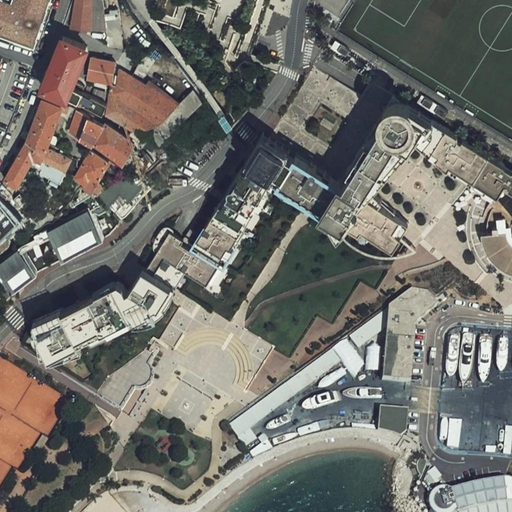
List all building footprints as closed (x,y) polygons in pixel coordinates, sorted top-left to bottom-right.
[(14,0),(14,2),(6,0),(0,0),(0,30),(37,44),(52,0),(127,0),(144,28),(160,24),(242,76),(270,0),(14,0)] [(76,0),(74,13),(71,28),(108,30),(110,46),(124,46),(120,13),(106,14),(104,0),(76,0)] [(56,61),(45,87),(48,89),(67,97),(78,101),(104,113),(109,103),(84,91),(86,86),(74,80),(88,46),(66,37),(56,61)] [(348,54),(352,49),(337,39),(334,45),(348,54)] [(116,62),(93,58),(90,78),(113,82),(116,62)] [(161,141),(205,98),(196,86),(181,100),(152,80),(149,80),(147,83),(121,69),(118,85),(112,85),(108,115),(132,128),(137,131),(140,128),(148,133),(150,131),(161,141)] [(48,89),(44,99),(63,106),(64,105),(67,97),(48,89)] [(485,153),(392,91),(365,135),(397,156),(414,137),(447,165),(449,162),(471,175),(485,153)] [(447,116),(450,111),(427,96),(424,102),(447,116)] [(63,106),(44,99),(28,140),(48,146),(52,135),(59,116),(65,118),(69,107),(64,105),(63,106)] [(218,109),(229,120),(232,117),(235,114),(225,103),(222,105),(218,109)] [(70,132),(81,138),(89,116),(78,110),(70,132)] [(143,139),(147,135),(148,133),(140,128),(137,131),(132,128),(128,135),(108,123),(107,124),(89,116),(81,138),(94,146),(95,142),(125,158),(139,136),(143,139)] [(52,135),(48,146),(63,152),(65,148),(55,144),(58,137),(52,135)] [(265,135),(198,235),(227,254),(239,234),(249,225),(273,186),(268,183),(272,176),(281,181),(284,177),(323,202),(340,175),(269,138),(265,135)] [(365,135),(347,164),(376,182),(397,156),(365,135)] [(48,146),(28,140),(6,178),(18,185),(31,162),(44,167),(42,171),(51,175),(62,179),(73,156),(63,152),(48,146)] [(98,181),(110,160),(92,150),(76,176),(86,181),(84,185),(100,194),(105,185),(98,181)] [(511,170),(485,153),(471,175),(469,178),(500,197),(506,187),(511,191),(511,170)] [(469,178),(471,175),(449,162),(447,165),(469,178)] [(347,164),(340,175),(323,202),(320,207),(344,220),(357,228),(359,224),(370,231),(393,246),(409,223),(366,193),(370,188),(376,182),(347,164)] [(62,179),(51,175),(50,179),(59,183),(62,179)] [(320,207),(323,202),(284,177),(281,181),(288,187),(294,192),(320,207)] [(100,197),(109,206),(117,199),(129,210),(142,196),(149,189),(137,178),(133,182),(129,178),(124,183),(119,178),(100,197)] [(0,182),(0,190),(6,195),(10,191),(0,182)] [(239,234),(227,254),(231,257),(276,189),(273,186),(249,225),(239,234)] [(410,221),(370,188),(366,193),(409,223),(410,221)] [(149,189),(142,196),(144,198),(151,192),(149,189)] [(22,191),(15,197),(24,207),(30,202),(22,191)] [(0,235),(20,218),(0,197),(0,235)] [(0,262),(0,270),(17,293),(33,277),(111,236),(120,226),(114,219),(96,214),(94,214),(90,207),(51,228),(52,229),(51,229),(49,227),(35,234),(37,237),(23,244),(0,262)] [(344,220),(320,207),(337,229),(344,220)] [(167,223),(156,241),(163,245),(149,266),(179,284),(188,269),(210,282),(212,278),(222,262),(227,254),(198,235),(195,240),(201,244),(199,248),(183,239),(185,235),(172,227),(174,224),(171,222),(167,223)] [(359,224),(357,228),(355,230),(367,237),(370,231),(359,224)] [(511,243),(509,240),(507,232),(482,236),(483,242),(488,251),(494,257),(499,263),(507,267),(511,269),(511,243)] [(231,257),(227,254),(222,262),(212,278),(216,280),(231,257)] [(146,264),(142,271),(177,294),(179,284),(149,266),(146,264)] [(142,271),(137,280),(156,292),(160,313),(166,310),(170,306),(174,301),(177,294),(142,271)] [(156,292),(137,280),(134,284),(129,286),(126,281),(121,277),(38,315),(40,324),(37,330),(37,332),(38,336),(40,338),(43,340),(45,348),(50,346),(52,351),(69,345),(70,348),(84,343),(81,338),(95,331),(133,312),(138,310),(140,315),(153,315),(160,313),(156,292)] [(435,307),(427,297),(409,293),(388,308),(387,328),(383,380),(407,382),(411,328),(409,328),(410,324),(413,322),(435,307)] [(387,328),(388,308),(350,337),(359,349),(387,328)] [(135,317),(133,312),(95,331),(97,336),(135,317)] [(502,368),(496,375),(511,380),(511,340),(511,341),(505,338),(505,346),(498,346),(498,367),(502,368)] [(98,390),(103,395),(155,346),(149,342),(146,348),(104,380),(98,390)] [(69,345),(52,351),(54,355),(86,346),(84,343),(70,348),(69,345)] [(155,346),(103,395),(121,410),(135,388),(140,388),(145,388),(150,385),(153,382),(154,378),(155,376),(154,371),(150,364),(159,349),(155,346)] [(235,420),(243,432),(253,426),(345,358),(336,346),(235,420)] [(406,430),(408,407),(379,406),(377,430),(390,434),(401,437),(406,430)] [(253,426),(243,432),(251,443),(259,436),(253,426)] [(258,453),(274,442),(268,433),(251,444),(258,453)] [(49,439),(43,436),(33,452),(39,455),(49,439)] [(259,454),(277,446),(274,442),(258,453),(259,454)] [(497,505),(511,503),(511,483),(509,481),(506,481),(500,481),(487,483),(468,487),(451,493),(445,491),(441,490),(436,492),(432,495),(429,499),(429,504),(430,508),(432,511),(463,511),(475,509),(497,505)]
